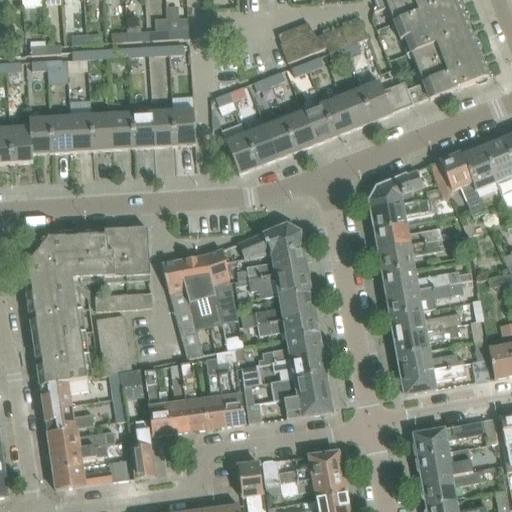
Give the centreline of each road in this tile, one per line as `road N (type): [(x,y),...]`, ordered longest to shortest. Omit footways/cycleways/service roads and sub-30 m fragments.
road 1 (residential): [(371,427),(213,452),(179,494),(52,511)]
road 2 (residential): [(326,174),(251,196),(0,212)]
road 3 (residential): [(371,427),(326,174)]
road 4 (residential): [(32,511),(0,282)]
road 5 (residential): [(511,103),(326,174)]
road 6 (residential): [(371,427),(511,400)]
